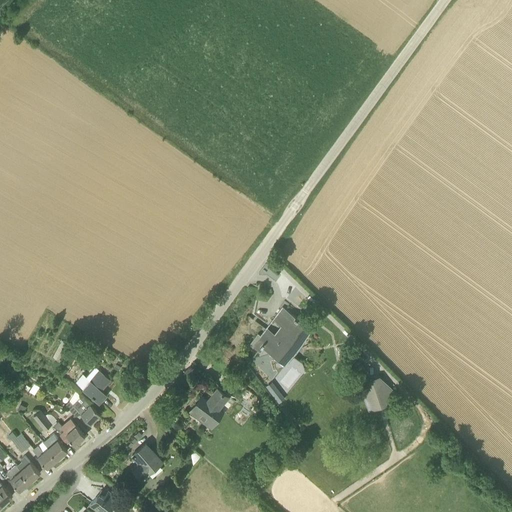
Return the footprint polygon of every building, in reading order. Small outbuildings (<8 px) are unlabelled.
[(286,360),(310,328),(297,318),(282,306),(274,317),(283,324),(275,335),(266,329),(261,336),(257,333),(251,343),(254,345),(253,346),(258,350),(264,343),(286,360)] [(86,335),(74,338),(76,349),(89,346),(86,335)] [(345,372),(358,357),(349,348),(340,350),(342,361),(338,365),(345,372)] [(100,402),(107,394),(101,389),(110,380),(100,370),(96,367),(87,376),(91,380),(83,388),(100,402)] [(368,410),(386,405),(388,405),(398,394),(380,376),(359,383),(368,410)] [(272,381),(266,385),(279,403),(285,398),(272,381)] [(219,409),(229,396),(217,387),(207,401),(202,396),(191,410),(213,426),(223,413),(219,409)] [(255,416),(265,402),(247,388),(237,402),(255,416)] [(90,405),(85,400),(84,401),(80,397),(76,401),(73,404),(70,401),(66,405),(76,415),(80,411),(91,422),(100,414),(91,403),(90,405)] [(27,406),(20,403),(18,409),(25,412),(27,406)] [(45,430),(53,424),(41,410),(34,416),(45,430)] [(85,435),(71,418),(62,426),(58,422),(54,425),(68,442),(71,439),(75,444),(85,435)] [(137,439),(142,435),(139,430),(133,435),(137,439)] [(26,448),(17,437),(12,432),(8,435),(22,452),(26,448)] [(17,437),(26,448),(31,445),(22,433),(17,437)] [(48,447),(58,458),(67,450),(58,439),(58,440),(53,434),(49,438),(54,443),(48,447)] [(141,480),(162,462),(146,443),(132,456),(138,463),(131,469),(141,480)] [(58,458),(48,447),(43,452),(38,445),(34,449),(39,455),(39,456),(48,467),(58,458)] [(17,465),(30,481),(40,473),(31,462),(30,462),(25,456),(21,460),(22,461),(17,465)] [(30,481),(17,465),(16,464),(7,472),(12,478),(11,478),(20,489),(30,481)] [(0,500),(3,504),(12,495),(3,485),(0,482),(0,500)] [(104,495),(101,492),(104,489),(103,488),(88,507),(91,504),(100,511),(108,511),(112,508),(116,511),(120,511),(126,505),(109,490),(104,495)]
